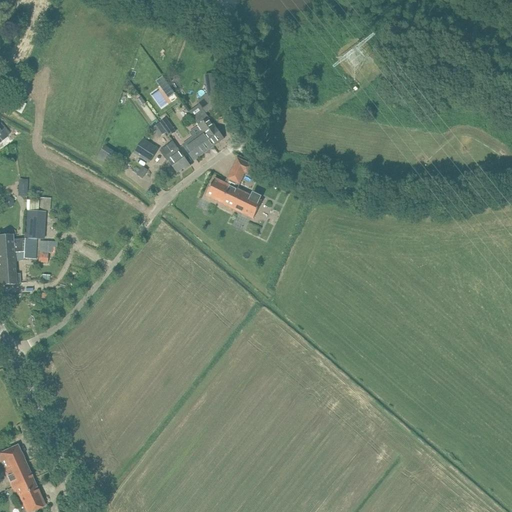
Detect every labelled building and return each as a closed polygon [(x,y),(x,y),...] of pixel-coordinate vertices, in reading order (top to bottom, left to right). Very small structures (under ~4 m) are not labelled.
[(207,94),(197,102),(206,113),(218,104),(214,74),(204,76),(207,94)] [(163,77),(157,81),(165,93),(171,88),(163,77)] [(197,104),(187,111),(191,117),(201,110),(197,104)] [(213,146),(224,139),(215,126),(214,127),(204,112),(193,119),(202,131),(204,134),(213,146)] [(176,132),(166,119),(160,123),(166,132),(169,137),(176,132)] [(166,132),(160,123),(152,128),(159,138),(166,132)] [(195,160),(213,146),(204,134),(202,131),(182,145),(188,153),(189,152),(195,160)] [(158,149),(143,140),(134,153),(149,163),(158,149)] [(173,141),(159,151),(167,162),(169,161),(177,173),(184,168),(185,169),(190,166),(178,149),(173,141)] [(105,147),(98,157),(110,164),(116,154),(105,147)] [(248,174),(251,166),(237,159),(228,178),(239,183),(244,172),(248,174)] [(142,167),(137,175),(143,179),(148,171),(142,167)] [(261,201),(260,200),(262,197),(253,192),(251,196),(214,178),(206,196),(253,218),(261,201)] [(19,180),(18,191),(27,191),(27,187),(28,180),(19,180)] [(26,211),(25,238),(36,239),(44,240),(46,212),(26,211)] [(6,235),(0,235),(0,253),(24,252),(24,247),(36,248),(36,239),(25,238),(25,239),(24,241),(13,242),(13,240),(13,235),(6,235)] [(24,252),(0,253),(0,285),(16,284),(16,283),(20,283),(20,274),(15,274),(15,262),(15,261),(24,260),(24,258),(35,259),(36,248),(24,247),(24,252)] [(0,453),(0,462),(12,488),(32,479),(17,445),(0,453)] [(19,508),(20,511),(31,511),(45,506),(32,479),(12,488),(16,497),(19,495),(23,506),(19,508)]
